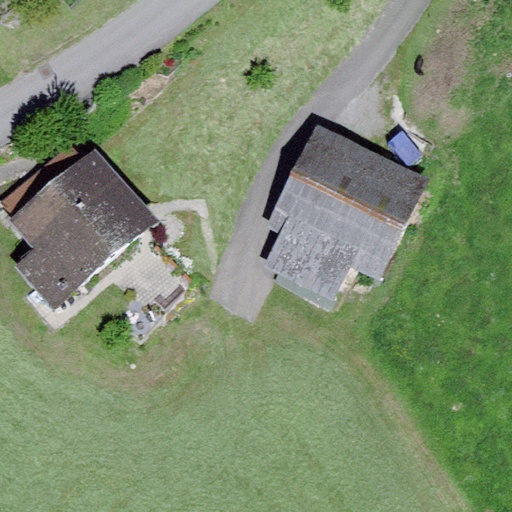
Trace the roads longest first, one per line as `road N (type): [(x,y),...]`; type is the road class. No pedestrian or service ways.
road 1 (residential): [(415,0),(302,133),(264,205)]
road 2 (residential): [(0,123),(95,69),(183,0)]
